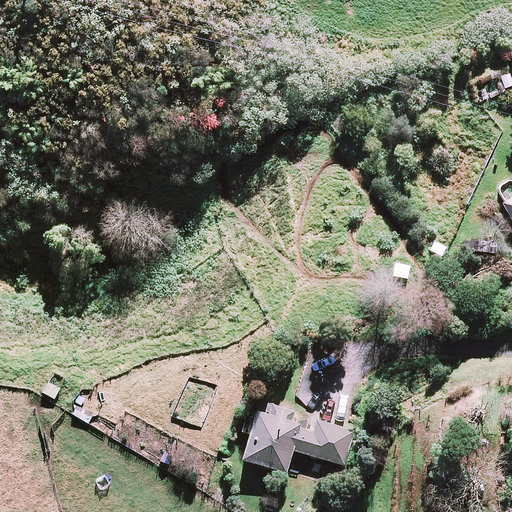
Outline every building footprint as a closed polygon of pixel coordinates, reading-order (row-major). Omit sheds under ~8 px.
[(489,198),(477,192),(459,228),(470,234),(489,198)] [(511,193),(499,201),(511,223),(511,193)] [(411,265),(394,261),(391,276),(408,280),(411,265)] [(64,384),(50,377),(41,392),(55,399),(64,384)] [(293,409),(265,401),(262,409),(255,407),(239,456),(284,470),(291,448),(342,464),(353,430),(315,418),(313,425),(290,418),(293,409)] [(95,415),(77,404),(71,414),(89,425),(95,415)]
